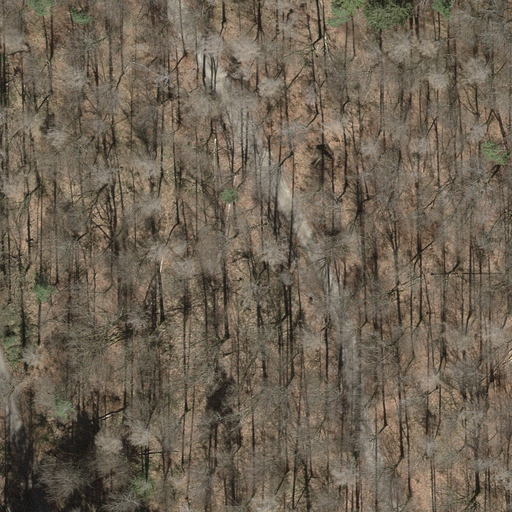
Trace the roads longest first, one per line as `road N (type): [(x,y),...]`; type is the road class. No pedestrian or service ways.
road 1 (track): [(394,511),(324,275),(179,0)]
road 2 (track): [(43,511),(20,453),(0,359)]
